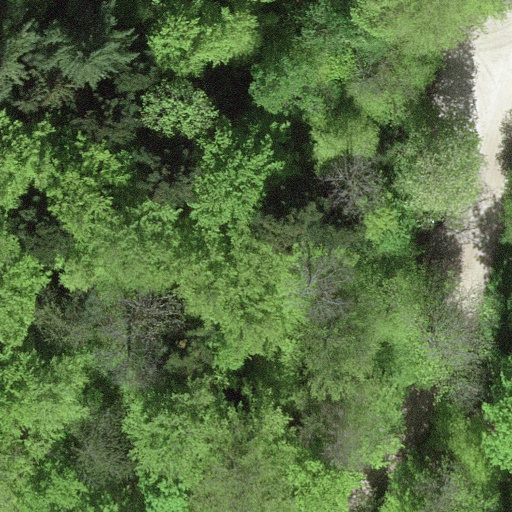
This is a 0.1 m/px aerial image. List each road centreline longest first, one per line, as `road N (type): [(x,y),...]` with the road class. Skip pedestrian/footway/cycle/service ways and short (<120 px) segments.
road 1 (track): [(329,511),(403,434),(442,369),(511,109)]
road 2 (track): [(365,0),(488,50),(511,68)]
